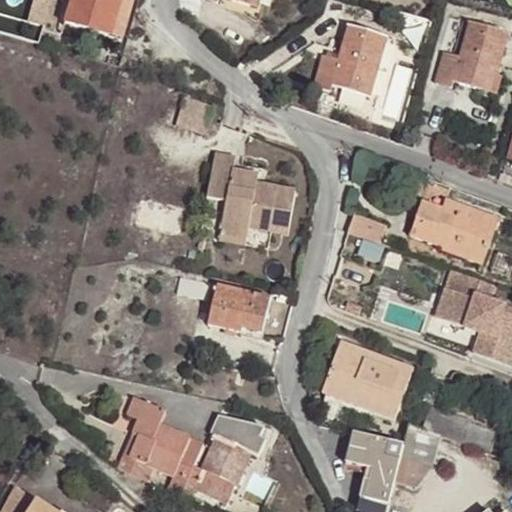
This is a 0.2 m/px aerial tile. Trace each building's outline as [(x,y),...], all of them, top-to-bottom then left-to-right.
[(36,0),(29,24),(44,29),(53,0),(36,0)] [(70,0),(64,22),(120,38),(131,0),(70,0)] [(459,57),(469,23),(462,21),(452,55),(459,57)] [(509,34),(469,23),(459,57),(452,55),(443,53),(434,82),(451,88),(453,81),(482,90),(490,65),(499,68),(509,34)] [(388,38),(348,26),(338,61),(321,57),(313,86),(330,90),(332,85),(370,96),(388,38)] [(60,38),(49,35),(47,43),(58,46),(60,38)] [(492,93),(499,68),(490,65),(482,90),(492,93)] [(185,97),(180,125),(203,129),(207,101),(185,97)] [(227,200),(221,232),(247,237),(249,227),(287,234),(295,191),(256,184),(249,183),(251,174),(233,170),(235,157),(215,154),(207,197),(227,200)] [(258,175),(251,174),(249,183),(256,184),(258,175)] [(427,216),(419,213),(410,237),(444,248),(443,251),(482,265),(499,222),(446,202),(443,210),(431,205),(427,216)] [(423,203),(419,213),(427,216),(431,205),(423,203)] [(354,215),(348,233),(379,245),(382,237),(386,227),(354,215)] [(247,237),(221,232),(220,240),(245,244),(247,237)] [(382,237),(379,245),(399,252),(401,244),(382,237)] [(177,294),(185,296),(188,281),(180,280),(177,294)] [(188,281),(185,296),(208,301),(210,285),(188,281)] [(241,333),(242,329),(245,317),(265,322),(270,301),(217,288),(208,325),(241,333)] [(511,360),(511,309),(476,297),(465,327),(481,334),(474,353),(510,367),(511,360)] [(245,317),(242,329),(261,334),(265,322),(245,317)] [(318,421),(320,426),(346,432),(356,406),(395,421),(413,371),(362,351),(363,346),(337,335),(332,349),(339,352),(324,394),(327,395),(318,421)] [(127,416),(138,421),(146,405),(134,400),(127,416)] [(125,454),(118,469),(149,482),(153,470),(172,479),(167,490),(182,496),(202,449),(188,443),(190,439),(160,426),(165,413),(146,405),(138,421),(133,435),(139,438),(131,457),(125,454)] [(463,444),(471,423),(430,410),(423,430),(441,436),(463,444)] [(271,432),(218,418),(210,434),(215,437),(200,470),(195,468),(182,496),(190,500),(195,488),(226,504),(235,487),(236,487),(253,454),(258,456),(271,432)] [(463,444),(490,453),(497,433),(471,423),(463,444)] [(441,436),(423,430),(409,425),(404,447),(394,482),(416,488),(432,467),(441,436)] [(133,435),(125,454),(131,457),(139,438),(133,435)] [(404,447),(354,435),(348,464),(371,471),(358,511),(386,511),(394,482),(404,447)] [(188,443),(202,449),(204,445),(190,439),(188,443)] [(24,511),(32,499),(14,487),(4,504),(16,511),(24,511)] [(24,511),(16,511),(4,504),(0,511),(52,511),(50,511),(32,499),(24,511)]
